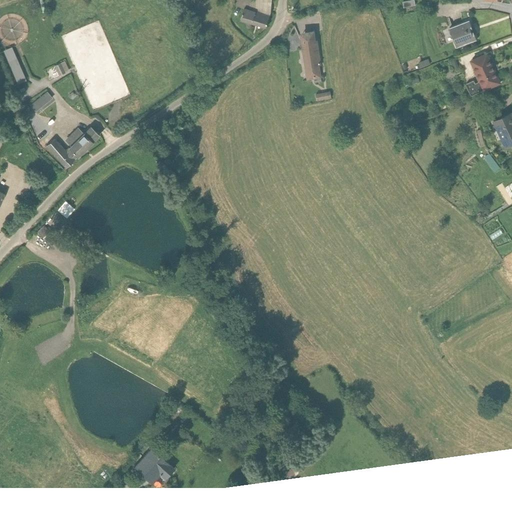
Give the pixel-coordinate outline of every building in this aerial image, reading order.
[(271,0),(236,0),(235,7),(243,9),(240,21),(266,28),(270,14),(271,0)] [(469,20),(449,28),(456,48),(476,40),(474,36),(476,33),(476,31),(476,30),(476,29),(476,28),(475,28),(474,27),(474,26),(470,25),(469,20)] [(305,53),(302,53),(306,80),(314,79),(314,83),(321,82),(319,66),(321,66),(317,41),(315,41),(314,36),(302,38),(305,53)] [(473,81),(465,85),(471,96),(500,83),(486,54),(470,61),(479,83),(475,84),(473,81)] [(454,58),(449,60),(453,70),(458,68),(454,58)] [(16,59),(8,63),(17,84),(25,80),(16,59)] [(419,65),(416,66),(418,69),(430,65),(428,59),(418,63),(419,65)] [(64,61),(53,67),(58,76),(68,71),(64,61)] [(417,75),(410,77),(412,85),(419,83),(417,75)] [(46,91),(29,105),(35,112),(52,98),(46,91)] [(330,91),(315,94),(316,100),(331,98),(330,91)] [(511,112),(492,122),(505,148),(511,144),(511,112)] [(54,138),(45,147),(65,167),(76,156),(98,135),(90,126),(83,133),(77,127),(64,140),(69,146),(65,150),(54,138)] [(480,130),(476,131),(480,146),(484,145),(480,130)] [(488,154),(483,158),(494,173),(499,169),(488,154)] [(65,202),(57,211),(66,219),(74,210),(65,202)] [(43,226),(37,233),(46,242),(53,236),(43,226)] [(150,448),(132,468),(151,485),(159,476),(164,481),(174,469),(150,448)] [(289,463),(273,479),(284,490),(290,483),(287,480),(296,470),(295,469),(296,468),(289,463)]
